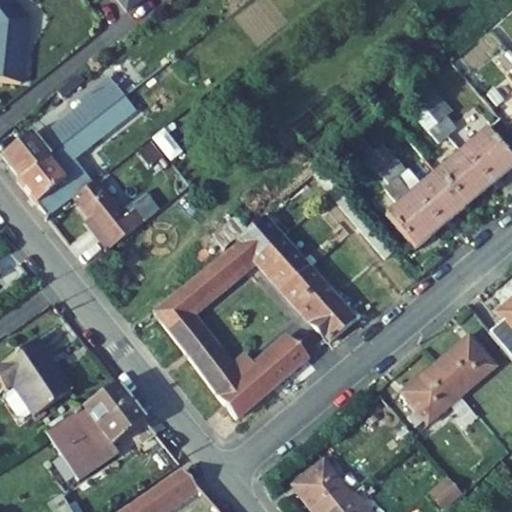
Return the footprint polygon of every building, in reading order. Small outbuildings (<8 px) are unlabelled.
[(4,0),(0,0),(0,95),(19,99),(29,35),(4,0)] [(168,0),(171,3),(175,0),(113,0),(125,14),(142,0),(168,0)] [(318,169),(376,120),(345,83),(287,131),(318,169)] [(412,96),(448,138),(456,131),(446,119),(451,114),(425,85),(412,96)] [(448,138),(412,96),(402,104),(437,147),(448,138)] [(37,145),(30,135),(0,158),(0,162),(17,184),(109,111),(98,98),(37,145)] [(75,197),(57,174),(136,113),(125,98),(109,111),(17,184),(35,207),(47,220),(72,199),(75,197)] [(460,153),(489,188),(511,168),(511,163),(485,132),(460,153)] [(414,252),(439,231),(409,196),(396,180),(374,153),(361,138),(352,146),(387,188),(370,201),(414,252)] [(374,153),(396,180),(405,173),(382,146),(374,153)] [(349,150),(328,168),(339,181),(360,163),(349,150)] [(460,153),(435,174),(464,209),(489,188),(460,153)] [(383,260),(391,253),(322,170),(315,177),(383,260)] [(439,231),(464,209),(435,174),(409,196),(439,231)] [(97,243),(107,255),(144,225),(135,214),(125,221),(94,183),(72,199),(89,221),(103,238),(97,243)] [(189,318),(254,263),(329,345),(354,323),(262,218),(246,231),(235,242),(238,245),(151,316),(235,422),(307,360),(298,350),(302,347),(293,337),(289,340),(288,339),(254,368),(244,356),(229,370),(189,318)] [(235,218),(206,242),(218,256),(235,242),(246,231),(235,218)] [(83,226),(97,243),(103,238),(89,221),(83,226)] [(511,336),(511,299),(494,315),(511,336)] [(461,399),(496,369),(468,337),(433,367),(461,399)] [(0,366),(0,385),(6,394),(12,390),(32,420),(70,394),(46,360),(40,364),(29,347),(0,366)] [(433,367),(399,396),(426,428),(461,399),(433,367)] [(115,386),(45,436),(65,466),(77,483),(80,488),(103,473),(94,461),(92,458),(85,463),(72,445),(96,429),(111,448),(144,423),(115,386)] [(453,415),(465,430),(478,419),(465,404),(453,415)] [(94,461),(111,448),(96,429),(72,445),(85,463),(92,458),(94,461)] [(308,511),(332,511),(351,497),(323,461),(289,487),(308,511)] [(53,474),(64,491),(77,483),(65,466),(53,474)] [(165,511),(196,491),(181,471),(122,511),(165,511)] [(363,511),(351,497),(332,511),(363,511)] [(48,506),(51,511),(69,511),(61,498),(48,506)]
